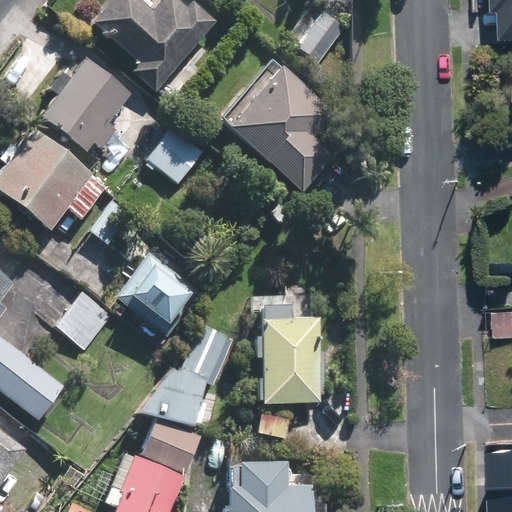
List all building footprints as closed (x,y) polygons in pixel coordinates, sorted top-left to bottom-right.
[(155,0),(147,10),(135,0),(106,0),(87,23),(134,63),(128,71),(151,91),(211,20),(188,0),(182,7),(174,0),(155,0)] [(511,0),(490,0),(491,12),(496,12),(498,39),(511,38),(511,0)] [(318,11),(292,47),(315,63),(340,27),(318,11)] [(96,150),(112,129),(105,122),(127,94),(79,58),(35,118),(82,153),(88,144),(96,150)] [(222,128),(299,193),(330,155),(310,139),(330,115),(273,67),(222,128)] [(165,129),(159,125),(139,150),(145,155),(143,158),(173,184),(201,152),(168,126),(165,129)] [(102,189),(28,129),(0,163),(0,194),(44,231),(62,209),(76,221),(102,189)] [(128,215),(109,200),(86,232),(104,246),(128,215)] [(286,214),(272,203),(264,213),(278,224),(286,214)] [(198,291),(144,253),(111,299),(165,337),(198,291)] [(0,397),(34,422),(59,387),(0,343),(0,311),(2,309),(0,306),(0,294),(8,284),(0,277),(0,397)] [(67,339),(82,350),(107,319),(77,295),(54,325),(38,314),(27,329),(57,352),(67,339)] [(286,319),(286,305),(255,306),(256,319),(255,320),(255,337),(249,337),(249,359),(256,359),(257,404),(317,402),(314,318),(286,319)] [(511,312),(494,313),(494,336),(511,335),(511,312)] [(211,381),(230,338),(197,323),(178,367),(174,371),(170,368),(136,412),(192,425),(204,378),(211,381)] [(282,438),(286,419),(255,414),(253,433),(282,438)] [(150,418),(136,455),(181,472),(195,436),(150,418)] [(0,474),(19,450),(0,435),(0,474)] [(511,511),(511,452),(494,453),(496,511),(511,511)] [(165,511),(179,477),(127,455),(112,493),(115,494),(108,511),(165,511)] [(278,488),(278,464),(228,466),(228,489),(219,489),(219,511),(317,511),(317,506),(302,506),(301,488),(278,488)]
